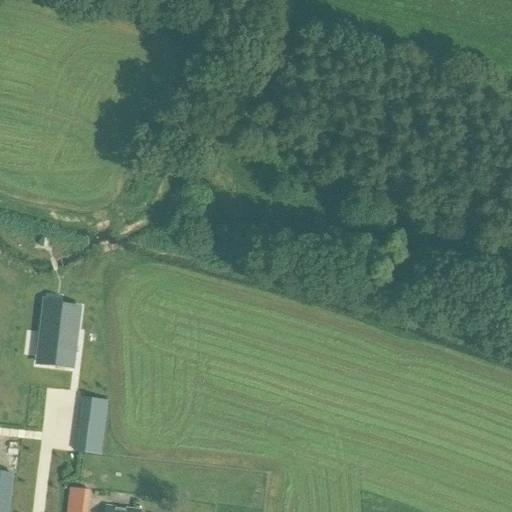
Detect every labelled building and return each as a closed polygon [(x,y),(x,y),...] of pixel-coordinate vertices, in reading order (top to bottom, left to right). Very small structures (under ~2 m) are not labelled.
[(38,352),(73,357),(79,311),(44,306),(38,352)] [(7,455),(57,456),(60,386),(9,385),(7,455)] [(80,429),(77,453),(101,456),(104,432),(80,429)] [(0,511),(9,511),(15,475),(0,472),(0,511)] [(90,511),(92,502),(81,501),(83,488),(71,487),(68,509),(68,511),(90,511)]
